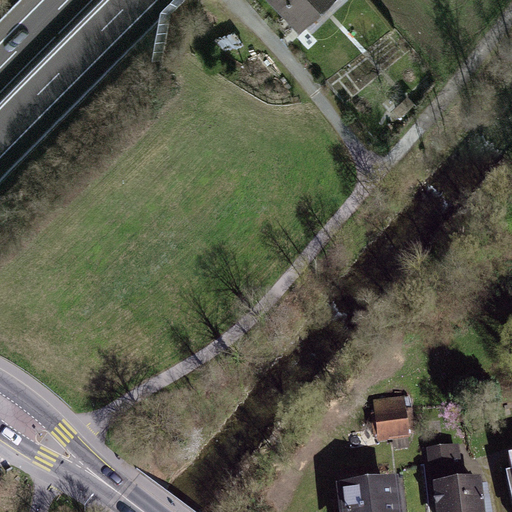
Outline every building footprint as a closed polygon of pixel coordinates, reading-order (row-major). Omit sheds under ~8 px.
[(260,0),(297,41),(342,0),(260,0)] [(411,405),(376,406),(377,452),(412,451),(411,405)] [(460,453),(428,455),(430,490),(462,487),(460,453)] [(396,511),(394,489),(331,499),(332,511),(396,511)] [(480,511),(479,492),(428,498),(429,511),(480,511)]
